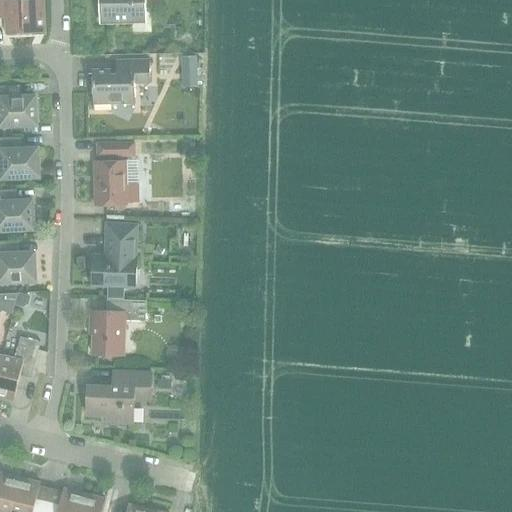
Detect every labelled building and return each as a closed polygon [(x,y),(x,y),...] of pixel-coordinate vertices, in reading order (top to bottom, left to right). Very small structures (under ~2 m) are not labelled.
[(0,0),(0,17),(5,17),(6,33),(17,32),(17,34),(46,33),(44,0),(0,0)] [(101,8),(101,22),(146,21),(145,0),(99,0),(99,8),(101,8)] [(135,82),(150,81),(150,59),(116,60),(116,73),(93,73),(93,109),(112,109),(112,102),(135,102),(135,82)] [(0,124),(36,123),(35,95),(15,95),(15,84),(0,84),(0,124)] [(0,163),(1,164),(2,177),(39,175),(38,147),(17,148),(17,136),(0,136),(0,163)] [(124,154),(135,154),(135,141),(97,142),(98,155),(99,155),(99,160),(94,160),(95,204),(127,203),(127,159),(124,159),(124,154)] [(0,228),(33,227),(32,199),(12,200),(11,188),(0,188),(0,228)] [(136,287),(138,223),(106,222),(105,254),(93,253),(92,285),(136,287)] [(0,280),(36,279),(34,251),(14,252),(14,240),(0,240),(0,280)] [(146,320),(147,299),(107,298),(106,310),(91,309),(90,326),(93,326),(92,353),(124,354),(125,319),(146,320)] [(3,354),(0,364),(0,393),(2,394),(4,397),(14,400),(21,370),(33,373),(41,341),(20,336),(15,357),(3,354)] [(151,372),(113,370),(113,385),(88,384),(87,414),(106,415),(106,422),(133,423),(134,394),(150,395),(151,372)] [(158,378),(158,388),(171,388),(171,378),(158,378)] [(0,511),(10,511),(19,479),(10,476),(8,474),(0,471),(0,511)] [(35,511),(33,511),(40,481),(31,479),(28,481),(19,479),(10,511),(35,511)] [(79,511),(84,495),(75,493),(73,490),(63,487),(57,511),(79,511)] [(101,511),(105,497),(96,495),(93,497),(84,495),(79,511),(101,511)] [(148,511),(149,511),(140,508),(138,506),(128,503),(126,511),(148,511)]
